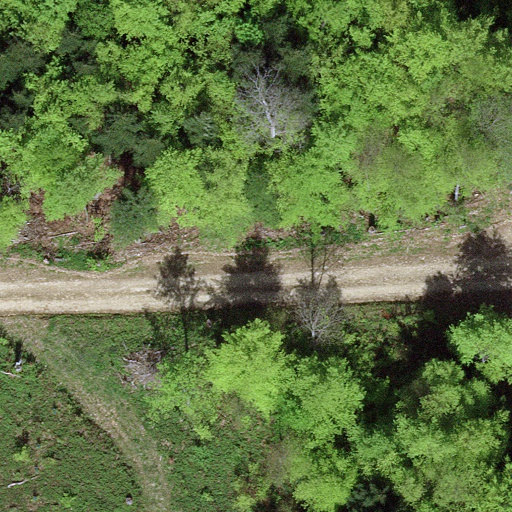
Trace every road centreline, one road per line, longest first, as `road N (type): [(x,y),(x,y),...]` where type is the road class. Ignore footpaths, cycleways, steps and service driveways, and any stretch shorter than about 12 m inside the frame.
road 1 (track): [(511,270),(0,297)]
road 2 (track): [(386,0),(511,76)]
